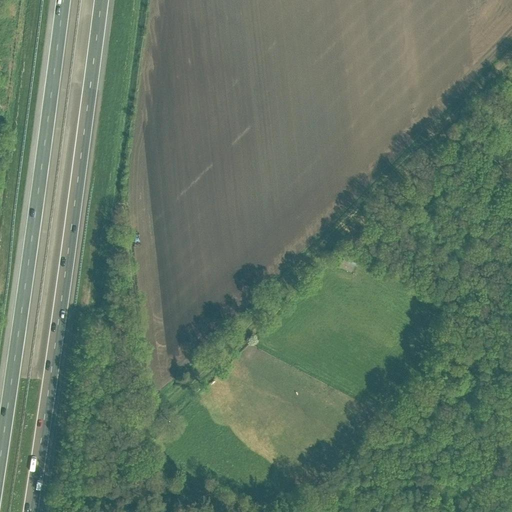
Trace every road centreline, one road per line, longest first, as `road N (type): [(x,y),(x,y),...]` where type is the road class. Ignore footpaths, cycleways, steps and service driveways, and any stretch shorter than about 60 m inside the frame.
road 1 (motorway): [(30,511),(101,0)]
road 2 (motorway): [(63,0),(0,458)]
road 3 (track): [(448,120),(128,446)]
